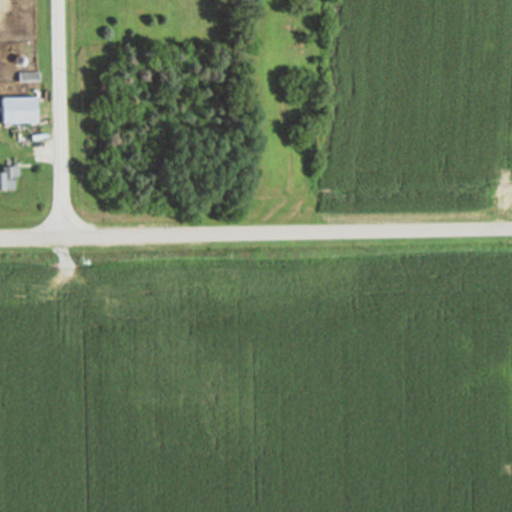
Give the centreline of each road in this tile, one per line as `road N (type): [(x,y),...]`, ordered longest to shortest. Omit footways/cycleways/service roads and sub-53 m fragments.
road 1 (residential): [(511,225),(0,236)]
road 2 (residential): [(61,237),(58,0)]
